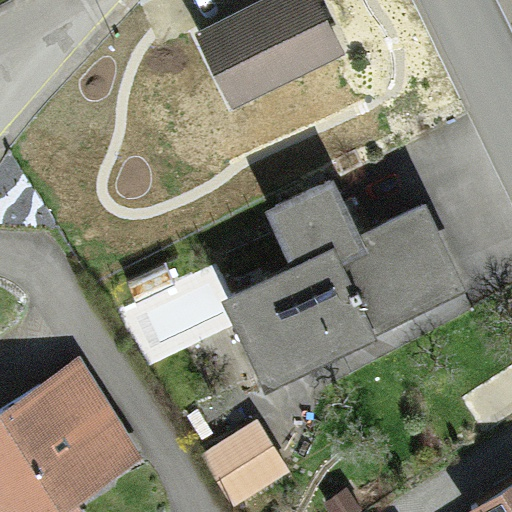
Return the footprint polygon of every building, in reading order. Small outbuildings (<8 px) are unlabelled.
[(308,0),(271,0),(195,36),(222,94),(330,44),(308,0)] [(287,265),(220,296),(255,370),(453,277),(419,203),(351,234),(328,185),(264,215),(287,265)] [(71,368),(0,410),(0,511),(29,511),(124,457),(71,368)] [(259,422),(202,455),(231,503),(287,470),(259,422)] [(511,511),(511,485),(468,511),(511,511)]
